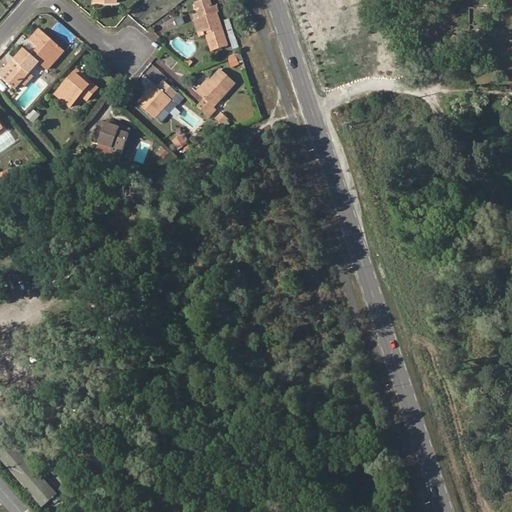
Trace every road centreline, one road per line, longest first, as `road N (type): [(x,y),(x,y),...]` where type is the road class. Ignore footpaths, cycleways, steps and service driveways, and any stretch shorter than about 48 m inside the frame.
road 1 (secondary): [(275,0),(446,511)]
road 2 (residential): [(0,472),(38,433),(59,363),(54,333)]
